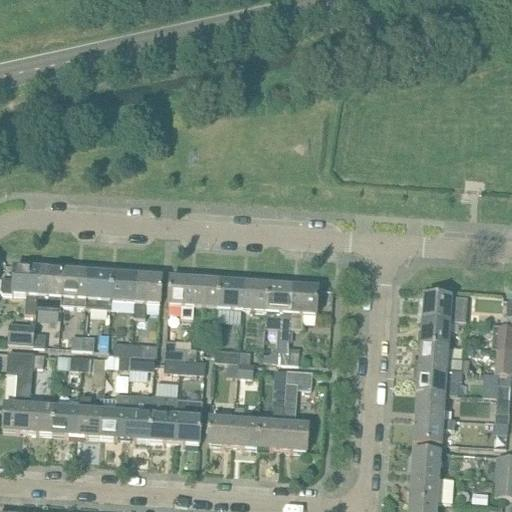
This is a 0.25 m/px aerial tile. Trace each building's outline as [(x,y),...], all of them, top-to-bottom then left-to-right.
[(37,299),(39,271),(14,269),(13,282),(1,281),(0,294),(3,297),(26,299),(25,318),(36,319),(37,299)] [(37,299),(61,301),(62,273),(39,271),(37,299)] [(87,275),(62,273),(61,301),(60,310),(85,312),(87,275)] [(109,314),(112,276),(87,275),(85,312),(109,314)] [(135,306),(134,322),(137,278),(112,276),(109,314),(110,314),(111,305),(135,306)] [(162,280),(137,278),(134,322),(145,323),(146,307),(160,308),(162,280)] [(193,310),(195,282),(170,281),(168,308),(181,309),(181,323),(193,324),(193,310)] [(193,310),(217,312),(219,284),(195,282),(193,310)] [(217,312),(241,314),(243,286),(219,284),(217,312)] [(266,315),(268,287),(243,286),(241,314),(266,315)] [(292,289),(268,287),(266,315),(280,316),(279,332),(290,333),(292,289)] [(292,289),(290,333),(302,333),(303,318),(316,319),(318,291),(292,289)] [(423,298),(422,324),(450,326),(452,300),(423,298)] [(501,330),(511,330),(511,304),(478,302),(477,312),(502,314),(501,330)] [(422,324),(420,348),(448,350),(449,335),(457,336),(458,328),(450,327),(450,326),(422,324)] [(8,348),(33,350),(34,338),(34,337),(34,329),(9,328),(8,348)] [(511,330),(501,330),(493,329),(491,353),(495,353),(511,354),(511,330)] [(45,338),(34,338),(33,350),(45,351),(45,338)] [(107,355),(108,343),(108,339),(100,338),(99,343),(99,355),(107,355)] [(82,354),(83,341),(73,340),(72,353),(82,354)] [(83,341),(82,354),(93,355),(94,342),(83,341)] [(166,345),(164,364),(185,365),(186,353),(191,354),(191,352),(175,351),(176,346),(166,345)] [(109,360),(131,361),(132,348),(114,347),(113,359),(109,359),(109,360)] [(157,350),(132,348),(131,361),(156,363),(157,350)] [(448,350),(420,348),(418,372),(468,375),(469,364),(463,363),(447,362),(448,350)] [(186,353),(185,365),(204,366),(205,354),(197,354),(197,353),(191,352),(191,354),(186,353)] [(288,355),(287,368),(298,369),(299,353),(288,353),(288,355)] [(511,379),(511,365),(511,354),(495,353),(494,378),(498,378),(511,379)] [(287,368),(288,355),(277,354),(276,367),(287,368)] [(228,355),(227,368),(238,369),(239,356),(228,355)] [(27,437),(29,409),(32,371),(33,358),(8,356),(6,377),(18,378),(16,408),(4,407),(2,435),(27,437)] [(239,356),(238,369),(250,370),(251,357),(239,356)] [(44,359),(33,358),(32,371),(43,371),(44,359)] [(57,373),(81,374),(82,362),(58,360),(57,373)] [(130,374),(131,361),(109,360),(107,363),(106,363),(106,372),(130,374)] [(156,363),(131,361),(130,374),(155,375),(156,363)] [(106,372),(106,363),(82,362),(81,374),(92,375),(92,381),(96,388),(104,390),(105,372),(106,372)] [(163,376),(184,378),(185,365),(164,364),(163,376)] [(205,367),(204,366),(185,365),(184,378),(204,379),(205,367)] [(226,380),(237,381),(238,369),(227,368),(226,380)] [(250,370),(238,369),(237,381),(248,382),(250,370)] [(468,376),(468,375),(418,372),(417,397),(445,399),(457,400),(458,386),(461,386),(462,376),(468,376)] [(275,387),(286,388),(287,375),(276,375),(275,387)] [(284,411),(281,455),(306,456),(308,428),(295,427),(297,393),(311,394),(312,376),(287,375),(286,388),(284,411)] [(498,378),(497,402),(509,403),(511,379),(498,378)] [(178,386),(158,385),(157,398),(177,399),(178,386)] [(417,397),(415,422),(443,423),(445,399),(417,397)] [(125,444),(128,400),(117,399),(115,415),(103,414),(101,442),(125,444)] [(76,440),(101,442),(103,414),(89,413),(90,401),(79,400),(79,403),(76,440)] [(150,445),(153,402),(128,400),(125,444),(150,445)] [(174,447),(177,405),(178,402),(153,400),(153,402),(150,445),(174,447)] [(497,402),(495,427),(508,428),(509,403),(497,402)] [(68,412),(54,411),(52,438),(76,440),(79,403),(69,403),(68,412)] [(177,405),(174,447),(199,449),(201,420),(200,420),(201,407),(177,405)] [(52,438),(54,411),(29,409),(27,437),(52,438)] [(281,455),(284,411),(274,409),(272,425),(259,424),(257,453),(281,455)] [(235,411),(234,423),(233,451),(257,453),(259,424),(243,423),(244,412),(235,411)] [(207,449),(233,451),(234,423),(209,421),(207,449)] [(455,424),(443,423),(415,422),(413,446),(441,448),(442,433),(454,434),(455,424)] [(508,428),(495,427),(486,426),(485,439),(496,440),(496,443),(493,443),(493,445),(486,444),(485,451),(506,452),(508,428)] [(413,454),(411,479),(440,481),(441,456),(413,454)] [(495,481),(508,482),(510,461),(486,459),(485,467),(496,467),(495,481)] [(439,483),(440,481),(411,479),(409,504),(438,506),(452,507),(453,484),(439,483)] [(507,493),(508,482),(495,481),(494,492),(507,493)]
